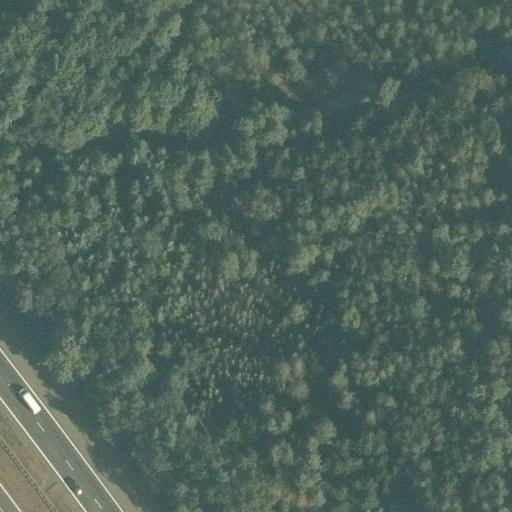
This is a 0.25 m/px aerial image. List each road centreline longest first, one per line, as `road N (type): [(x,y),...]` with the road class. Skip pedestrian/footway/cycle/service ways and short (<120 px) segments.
road 1 (track): [(379,94),(339,73),(321,77),(290,87),(284,107),(291,113),(344,104)]
road 2 (track): [(344,104),(511,73)]
road 3 (motorway): [(99,511),(0,379)]
